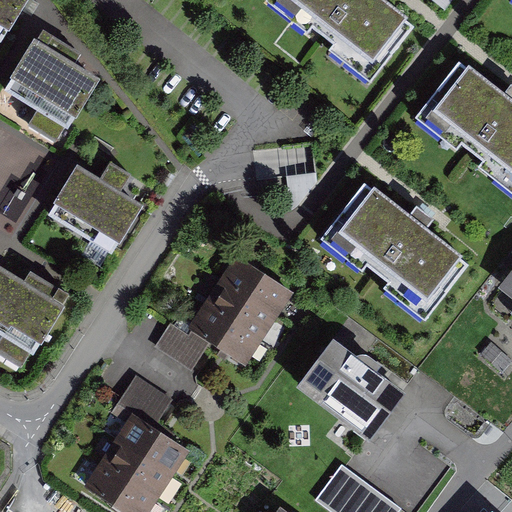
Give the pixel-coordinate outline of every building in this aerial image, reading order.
[(0,0),(0,29),(10,36),(30,0),(0,0)] [(401,0),(271,0),(376,79),(423,16),(401,0)] [(452,0),(431,0),(445,10),(452,0)] [(45,34),(14,83),(75,122),(106,73),(45,34)] [(511,88),(466,55),(421,116),(511,182),(511,88)] [(89,160),(59,209),(118,245),(148,196),(89,160)] [(432,223),(370,177),(327,235),(428,311),(471,253),(432,223)] [(235,261),(221,283),(277,319),(291,297),(235,261)] [(0,269),(0,335),(30,353),(65,296),(30,275),(25,284),(0,269)] [(221,283),(206,306),(262,342),(277,319),(221,283)] [(206,306),(192,328),(248,364),(262,342),(206,306)] [(401,399),(334,348),(303,389),(369,440),(401,399)] [(137,421),(121,444),(167,475),(183,452),(137,421)] [(121,444),(105,467),(152,498),(167,475),(121,444)] [(105,467),(90,490),(122,511),(142,511),(152,498),(105,467)] [(342,470),(319,500),(334,511),(396,511),(397,511),(342,470)] [(31,511),(12,502),(6,511),(31,511)]
